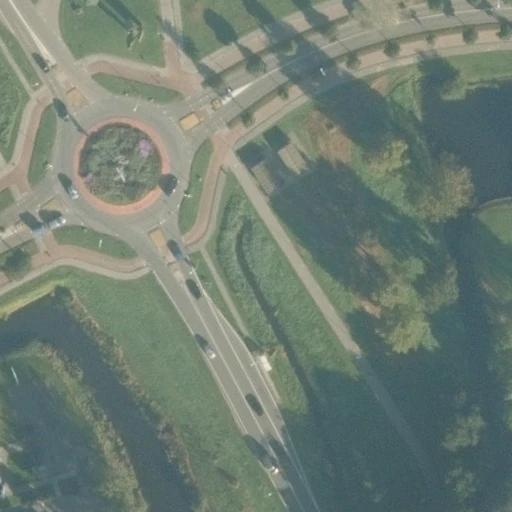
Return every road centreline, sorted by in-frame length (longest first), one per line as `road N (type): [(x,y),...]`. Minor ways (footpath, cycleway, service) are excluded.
road 1 (tertiary): [(249,83),(370,31),(511,8)]
road 2 (primary): [(303,511),(210,336)]
road 3 (primary): [(5,0),(73,131)]
road 4 (primary): [(121,224),(210,336)]
road 5 (primary): [(107,108),(15,0)]
road 6 (primary): [(210,336),(164,204)]
